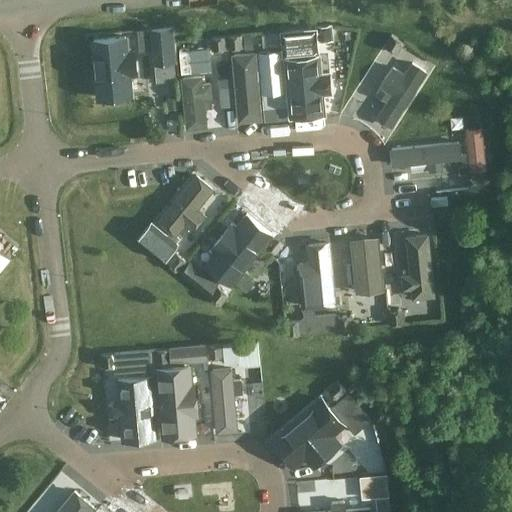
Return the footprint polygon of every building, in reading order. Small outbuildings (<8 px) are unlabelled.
[(317,27),(318,40),(332,39),(331,25),(317,27)] [(171,28),(151,30),(154,62),(174,60),(171,28)] [(315,29),(283,32),(285,52),(317,49),(315,29)] [(243,34),(228,36),(229,49),(244,48),(243,34)] [(392,35),(385,46),(397,54),(404,43),(392,35)] [(123,98),(121,36),(83,37),(84,99),(123,98)] [(226,36),(217,37),(211,38),(212,51),(228,49),(226,36)] [(281,49),(257,52),(261,94),(285,92),(281,49)] [(234,51),(240,118),(260,117),(255,50),(234,51)] [(284,62),(290,121),(320,117),(316,59),(284,62)] [(386,130),(422,71),(403,60),(367,119),(386,130)] [(183,74),(186,124),(210,123),(207,73),(183,74)] [(233,97),(231,81),(217,83),(218,98),(233,97)] [(480,124),(465,124),(466,167),(482,166),(480,124)] [(383,149),(385,168),(456,162),(454,143),(383,149)] [(470,173),(472,187),(485,186),(483,171),(470,173)] [(192,174),(152,220),(176,236),(214,191),(192,174)] [(399,195),(426,194),(425,181),(398,182),(399,195)] [(240,211),(198,261),(228,285),(268,235),(240,211)] [(177,243),(152,222),(139,238),(164,259),(177,243)] [(430,297),(422,234),(396,237),(404,301),(430,297)] [(345,300),(377,297),(370,240),(339,244),(345,300)] [(304,308),(328,305),(322,248),(298,251),(300,268),(287,270),(289,285),(301,283),(304,308)] [(0,249),(0,271),(11,259),(0,249)] [(176,252),(168,262),(168,263),(180,272),(188,261),(176,252)] [(229,295),(229,294),(217,285),(220,283),(191,261),(181,273),(180,274),(221,305),(229,295)] [(391,324),(405,323),(404,310),(389,311),(388,312),(389,324),(391,324)] [(341,329),(354,328),(353,315),(339,316),(340,329),(341,329)] [(299,320),(286,322),(287,335),(300,333),(299,320)] [(259,364),(258,355),(257,342),(237,344),(240,366),(259,364)] [(222,344),(208,345),(209,358),(223,357),(222,344)] [(207,345),(170,349),(172,365),(209,361),(207,345)] [(155,349),(155,350),(156,363),(170,362),(169,349),(169,348),(155,349)] [(113,354),(102,355),(103,368),(115,366),(113,354)] [(164,433),(187,430),(180,368),(157,371),(164,433)] [(231,434),(226,371),(203,373),(208,436),(231,434)] [(150,441),(146,377),(105,380),(109,443),(150,441)] [(337,400),(347,391),(337,380),(327,389),(337,400)] [(371,419),(348,392),(332,406),(355,432),(371,419)] [(289,479),(346,426),(323,398),(265,448),(289,479)] [(357,474),(358,500),(372,499),(372,510),(388,510),(387,472),(357,474)] [(189,499),(189,488),(174,488),(175,500),(189,499)] [(83,511),(86,508),(66,492),(50,511),(83,511)] [(295,506),(295,511),(364,511),(364,499),(295,506)]
